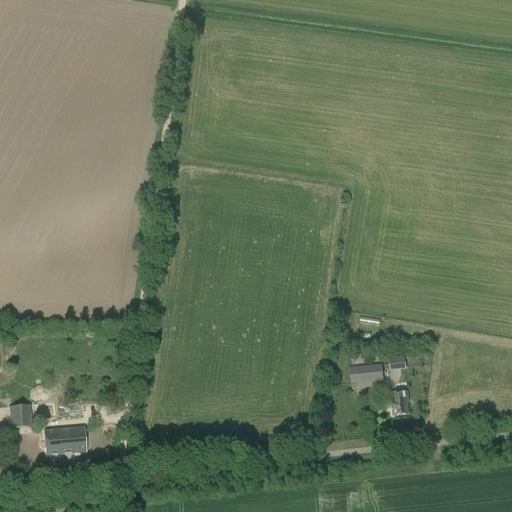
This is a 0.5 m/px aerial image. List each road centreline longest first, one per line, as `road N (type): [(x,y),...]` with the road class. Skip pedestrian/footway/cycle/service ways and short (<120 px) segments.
road 1 (track): [(182,2),(120,483)]
road 2 (unclassified): [(121,511),(120,483),(128,480),(511,438)]
